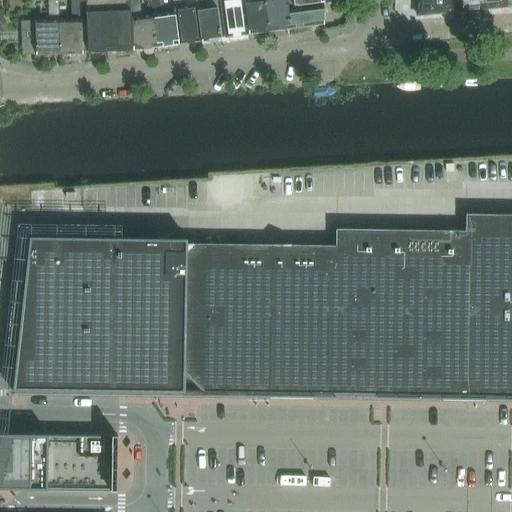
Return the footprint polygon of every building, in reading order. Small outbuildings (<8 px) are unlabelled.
[(30,21),(22,21),(22,46),(31,46),(33,46),(36,46),(36,54),(58,54),(60,54),(59,20),(58,0),(48,0),(49,21),(36,21),(33,21),(30,21)] [(82,18),(87,18),(86,0),(70,0),(71,20),(59,20),(60,54),(83,53),(82,18)] [(130,17),(129,0),(86,0),(87,18),(88,51),(132,49),(130,17)] [(129,0),(130,17),(132,17),(133,49),(156,46),(152,14),(141,16),(139,0),(129,0)] [(178,43),(174,11),(161,13),(159,0),(150,0),(152,14),(156,46),(178,43)] [(183,0),(172,0),(174,11),(178,43),(201,40),(197,4),(184,6),(183,0)] [(221,37),(217,8),(207,9),(206,0),(196,0),(197,4),(201,40),(207,40),(211,42),(218,41),(220,38),(221,37)] [(244,0),(221,0),(226,37),(249,34),(244,0)] [(244,0),(249,34),(270,31),(265,0),(244,0)] [(284,0),(265,0),(270,31),(290,29),(287,10),(287,4),(285,4),(284,0)] [(417,0),(417,14),(443,12),(454,10),(453,0),(417,0)] [(457,0),(458,11),(481,8),(480,0),(457,0)] [(511,0),(480,0),(481,8),(505,6),(511,5),(511,0)] [(335,2),(334,12),(344,13),(345,2),(335,2)] [(290,29),(322,25),(323,5),(287,10),(290,29)] [(30,237),(13,390),(185,392),(204,392),(511,396),(511,214),(465,214),(465,230),(336,228),(335,245),(187,243),(187,239),(83,238),(30,237)] [(117,491),(117,479),(118,435),(10,434),(3,461),(0,473),(0,488),(112,490),(117,491)]
